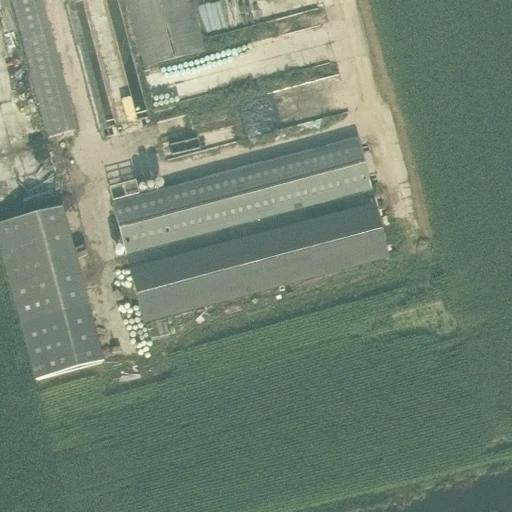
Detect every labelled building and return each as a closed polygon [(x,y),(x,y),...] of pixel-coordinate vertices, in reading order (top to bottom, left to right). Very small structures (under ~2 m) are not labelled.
[(9,0),(46,139),(75,132),(40,0),(9,0)] [(120,0),(74,0),(62,3),(96,133),(152,118),(120,0)] [(127,0),(124,1),(142,71),(204,54),(189,0),(127,0)] [(158,122),(164,155),(239,141),(235,121),(220,124),(218,112),(205,114),(209,133),(190,136),(186,117),(158,122)] [(372,193),(358,138),(109,203),(124,258),(372,193)] [(390,260),(376,206),(128,271),(142,325),(390,260)] [(101,362),(61,209),(0,225),(0,252),(34,379),(101,362)]
